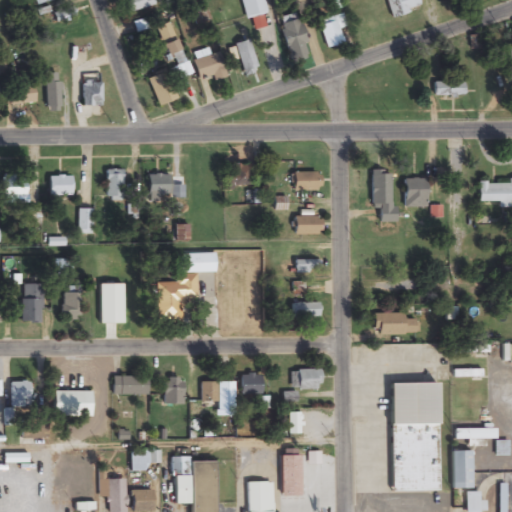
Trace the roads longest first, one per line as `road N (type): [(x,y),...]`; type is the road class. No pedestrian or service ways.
road 1 (residential): [(511,130),(0,137)]
road 2 (residential): [(343,511),(335,69)]
road 3 (residential): [(141,135),(511,9)]
road 4 (residential): [(0,349),(340,344)]
road 5 (residential): [(141,135),(94,0)]
